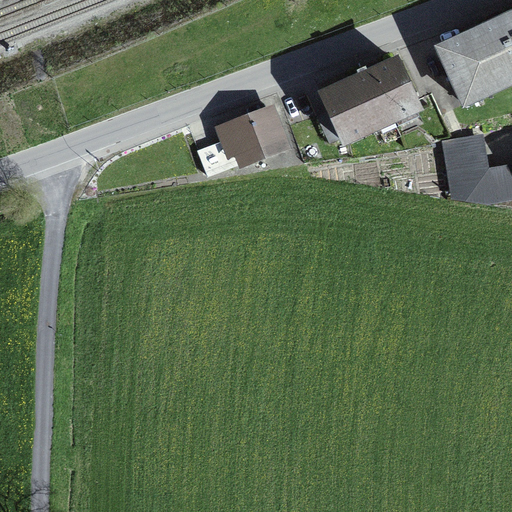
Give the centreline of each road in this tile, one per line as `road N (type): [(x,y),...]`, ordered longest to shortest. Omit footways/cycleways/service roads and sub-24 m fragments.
road 1 (tertiary): [(469,0),(0,171)]
road 2 (track): [(48,154),(56,212),(39,511)]
